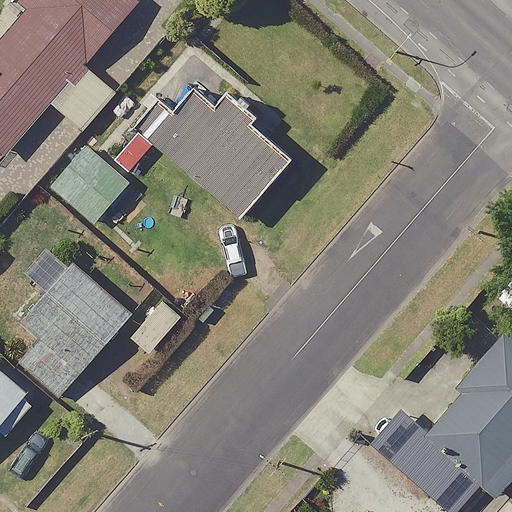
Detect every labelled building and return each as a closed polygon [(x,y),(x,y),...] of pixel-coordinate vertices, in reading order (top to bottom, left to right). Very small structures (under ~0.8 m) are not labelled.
[(143,3),(139,0),(23,0),(22,2),(30,10),(0,44),(0,150),(9,158),(55,105),(88,68),(143,3)] [(88,68),(55,105),(86,132),(118,94),(88,68)] [(247,221),(296,163),(254,128),(260,120),(231,95),(220,108),(199,90),(178,114),(164,102),(140,131),(247,221)] [(135,183),(90,145),(54,187),(98,225),(135,183)] [(50,294),(73,269),(51,249),(28,274),(50,294)] [(134,316),(76,265),(73,269),(50,294),(24,323),(43,340),(22,363),(61,398),(134,316)] [(185,317),(166,301),(136,337),(155,353),(185,317)] [(511,342),(503,336),(458,389),(464,394),(432,432),(427,437),(484,487),(499,499),(511,484),(511,342)] [(0,434),(34,395),(0,366),(0,434)] [(454,511),(462,511),(484,487),(427,437),(432,432),(406,409),(375,444),(454,511)]
